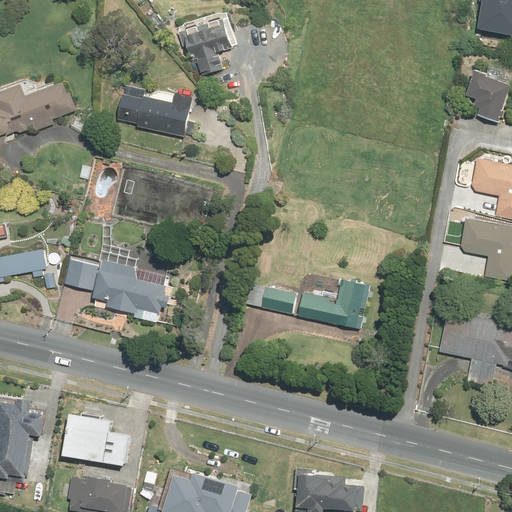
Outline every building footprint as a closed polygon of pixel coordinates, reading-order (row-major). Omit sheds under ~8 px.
[(511,0),(480,0),(475,26),(511,33),(511,0)] [(227,18),(181,30),(185,47),(191,46),(194,57),(198,56),(203,75),(225,69),(221,53),(235,49),(227,18)] [(511,93),(511,83),(479,71),(470,95),(480,99),(475,113),(500,123),(511,93)] [(0,157),(8,138),(80,111),(68,82),(30,96),(25,84),(0,93),(0,104),(1,107),(0,107),(0,157)] [(127,92),(120,120),(188,135),(198,96),(179,92),(177,103),(127,92)] [(511,164),(479,158),(472,190),(503,196),(498,216),(511,218),(511,164)] [(95,167),(84,164),(81,178),(92,180),(95,167)] [(511,279),(511,226),(469,219),(463,250),(490,255),(487,275),(511,280),(511,279)] [(46,248),(0,257),(0,277),(50,268),(46,248)] [(101,266),(74,258),(67,283),(94,290),(101,266)] [(140,267),(108,259),(98,299),(111,302),(110,307),(163,320),(172,286),(138,278),(140,267)] [(55,273),(46,274),(49,288),(57,287),(55,273)] [(306,292),(301,315),(364,329),(374,285),(345,279),(340,300),(306,292)] [(301,293),(253,283),(249,304),(297,314),(301,293)] [(62,306),(48,303),(45,317),(60,320),(62,306)] [(511,323),(449,311),(441,351),(509,364),(510,359),(511,359),(511,323)] [(0,398),(0,477),(12,479),(13,472),(28,474),(33,432),(46,434),(49,413),(36,411),(38,399),(22,397),(21,401),(0,398)] [(74,411),(67,453),(129,462),(133,432),(113,429),(115,417),(74,411)] [(196,478),(179,472),(166,510),(173,511),(249,511),(257,489),(198,470),(196,478)] [(156,499),(158,473),(145,471),(142,498),(156,499)] [(347,475),(302,472),(300,509),(328,510),(328,506),(364,508),(365,485),(347,484),(347,475)] [(125,511),(130,482),(76,475),(70,511),(73,511),(125,511)]
